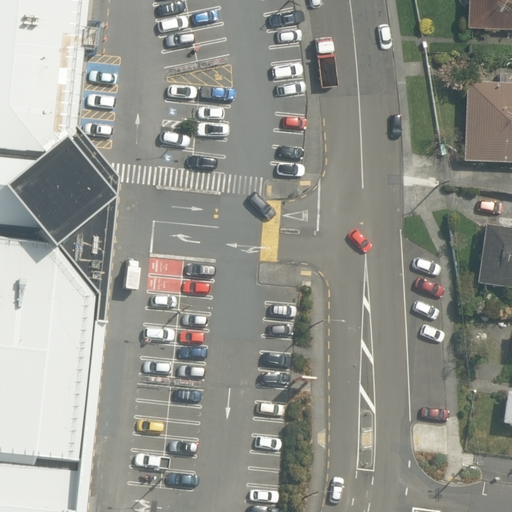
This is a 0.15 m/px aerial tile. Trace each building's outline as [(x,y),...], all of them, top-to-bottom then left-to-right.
[(0,0),(0,249),(58,256),(112,209),(88,179),(64,150),(75,140),(76,134),(89,0),(0,0)] [(511,0),(467,0),(466,23),(511,25),(511,0)] [(458,165),(511,166),(511,85),(461,84),(458,165)] [(511,230),(480,226),(473,284),(511,289),(511,230)] [(0,249),(0,511),(75,511),(98,304),(58,256),(0,249)]
